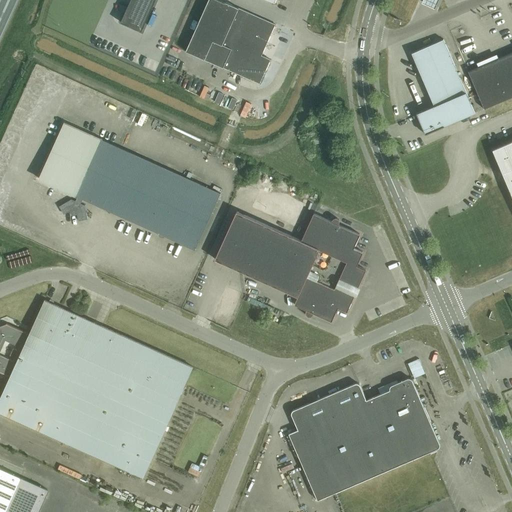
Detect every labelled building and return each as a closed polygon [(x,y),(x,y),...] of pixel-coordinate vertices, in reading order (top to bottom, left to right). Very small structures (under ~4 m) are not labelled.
[(131,0),(121,23),(142,32),(155,0),(131,0)] [(277,20),(233,0),(208,0),(186,52),(259,84),(268,65),(259,61),(277,20)] [(426,135),(475,113),(443,40),(412,53),(434,105),(416,113),(426,135)] [(511,52),(468,71),(467,71),(484,110),(485,110),(485,109),(511,97),(511,52)] [(196,78),(191,90),(201,94),(206,83),(196,78)] [(208,83),(204,95),(216,99),(215,100),(228,106),(233,93),(208,83)] [(148,131),(154,117),(147,114),(141,129),(148,131)] [(38,179),(76,195),(77,196),(75,201),(71,199),(59,206),(64,214),(69,211),(72,216),(77,215),(78,221),(87,219),(85,205),(81,203),(83,199),(195,250),(220,193),(101,139),(64,122),(38,179)] [(511,142),(493,150),(511,195),(511,142)] [(301,241),(237,211),(215,259),(298,297),(294,305),(306,310),(306,312),(306,314),(306,315),(308,317),(310,317),(311,316),(313,315),(313,313),(332,321),(338,308),(347,312),(366,270),(357,266),(363,252),(354,248),(360,235),(338,225),(339,223),(339,221),(339,219),(337,218),(335,218),(333,219),(332,220),(331,222),(314,214),(301,241)] [(276,296),(272,299),(278,306),(282,302),(276,296)] [(193,367),(44,300),(29,334),(6,324),(0,326),(0,371),(10,376),(0,398),(0,412),(143,477),(193,367)] [(263,304),(260,313),(273,318),(276,310),(263,304)] [(226,306),(224,311),(236,315),(238,310),(226,306)] [(409,378),(408,378),(407,378),(397,383),(396,381),(378,389),(380,394),(366,400),(360,386),(360,385),(359,384),(358,384),(357,383),(356,383),(355,383),(294,410),(293,410),(292,411),(292,412),(291,413),(291,414),(291,415),(298,430),(289,434),(317,500),(437,449),(439,447),(440,445),(440,444),(412,380),(411,379),(409,378)] [(235,424),(248,394),(243,392),(230,422),(235,424)] [(37,511),(47,490),(0,468),(0,511),(37,511)] [(78,473),(76,477),(102,487),(104,482),(78,473)] [(345,511),(341,496),(323,501),(326,511),(324,511),(323,511),(345,511)]
